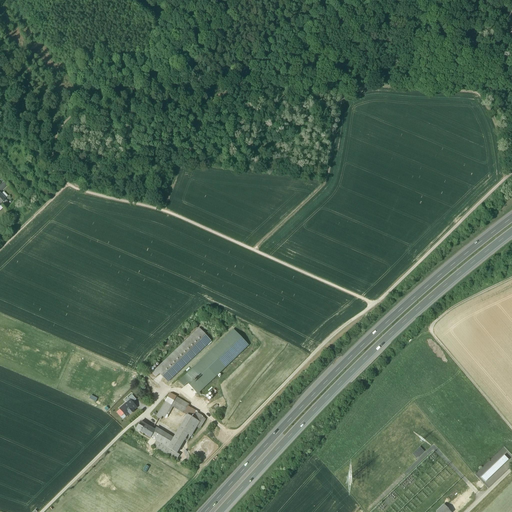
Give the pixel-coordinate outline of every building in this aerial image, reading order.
[(199,328),(152,374),(156,378),(159,375),(167,382),(211,340),(199,328)] [(249,345),(233,328),(178,381),(184,386),(187,383),(198,394),(249,345)] [(122,419),(138,409),(133,402),(136,400),(132,394),(124,400),(127,403),(116,410),(122,419)] [(174,401),(168,398),(164,404),(170,407),(171,406),(182,413),(188,404),(184,402),(181,406),(173,402),(174,401)] [(164,404),(158,414),(162,417),(164,418),(170,407),(164,404)] [(173,441),(155,430),(155,431),(151,438),(163,445),(160,450),(176,460),(179,455),(176,453),(184,440),(187,442),(199,422),(188,415),(173,441)] [(141,422),(136,430),(140,432),(145,425),(141,422)] [(155,431),(145,425),(140,432),(151,438),(155,431)] [(419,448),(413,455),(416,458),(423,452),(419,448)] [(481,477),(485,482),(508,460),(504,455),(481,477)] [(483,486),(474,476),(472,479),(481,488),(483,486)] [(461,496),(447,509),(450,511),(455,511),(466,501),(461,496)]
